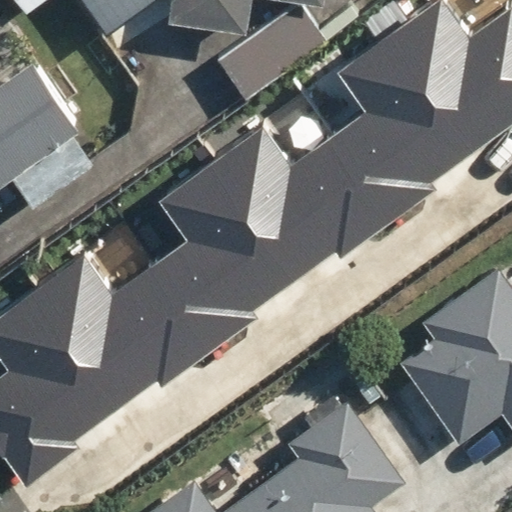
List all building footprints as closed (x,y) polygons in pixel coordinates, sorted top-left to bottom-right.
[(25,0),(34,10),(45,0),(94,0),(117,26),(148,0),(25,0)] [(288,0),(289,4),(222,50),(250,91),(334,34),(314,5),(314,0),(180,0),(179,11),(260,21),(262,0),(288,0)] [(0,366),(0,389),(27,431),(511,121),(511,30),(483,49),(454,3),(318,90),(337,121),(310,138),(291,108),(174,183),(195,216),(118,265),(105,244),(0,311),(26,350),(0,366)] [(83,115),(0,18),(0,178),(13,167),(44,203),(104,150),(78,119),(83,115)] [(511,267),(508,271),(500,261),(419,322),(431,337),(400,361),(462,442),(511,403),(511,267)] [(291,433),(302,447),(232,504),(204,470),(151,511),(389,511),(384,505),(413,481),(341,392),(291,433)]
